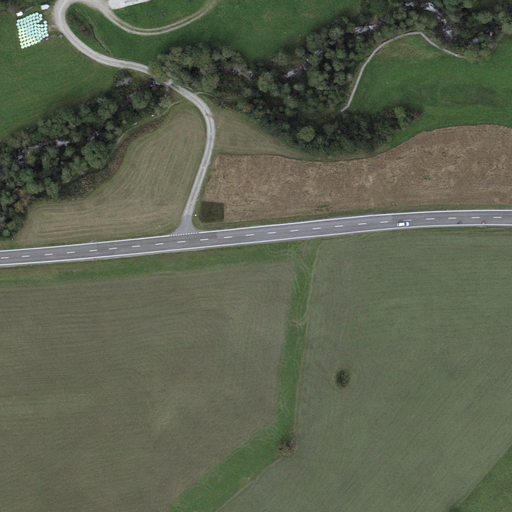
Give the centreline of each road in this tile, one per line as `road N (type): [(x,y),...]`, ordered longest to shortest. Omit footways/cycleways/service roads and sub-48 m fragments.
road 1 (primary): [(511,217),(0,257)]
road 2 (track): [(70,0),(64,27),(82,46),(167,79),(206,109),(211,136),(186,240)]
road 3 (track): [(97,0),(139,31),(173,28),(209,14),(221,0)]
